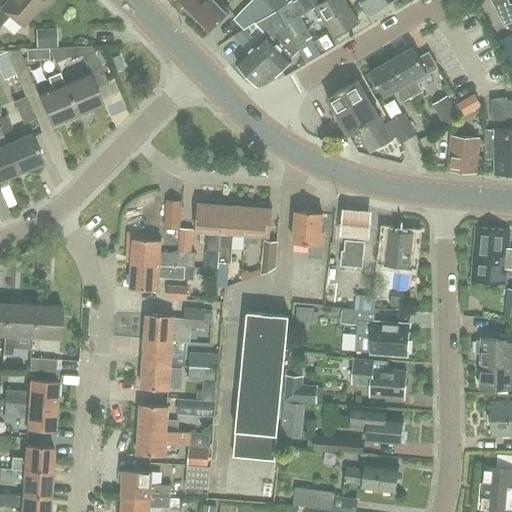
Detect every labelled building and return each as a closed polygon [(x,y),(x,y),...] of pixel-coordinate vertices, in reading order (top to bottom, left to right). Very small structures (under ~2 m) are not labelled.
[(0,5),(0,26),(10,15),(22,26),(41,3),(45,6),(49,0),(9,0),(2,8),(0,5)] [(179,0),(193,13),(206,0),(179,0)] [(206,0),(193,13),(211,32),(231,11),(221,1),(221,0),(206,0)] [(261,21),(278,12),(290,6),(287,4),(282,0),(252,0),(233,19),(244,30),(255,23),(260,20),(261,21)] [(312,37),(301,16),(312,8),(306,0),(296,0),(293,2),(292,0),(291,0),(287,4),(290,6),(278,12),(296,46),(312,37)] [(359,23),(343,0),(306,0),(312,8),(316,6),(316,7),(316,8),(335,38),(359,23)] [(360,0),(369,15),(389,3),(387,0),(360,0)] [(511,2),(510,4),(508,0),(494,5),(505,25),(511,22),(511,2)] [(266,34),(236,63),(260,88),(272,75),(274,78),(294,59),(292,57),(298,51),(296,46),(278,12),(261,21),(260,20),(255,23),(266,34)] [(480,29),(469,36),(476,46),(487,39),(480,29)] [(327,34),(314,42),(321,54),(334,47),(327,34)] [(505,63),(511,59),(511,37),(511,35),(495,42),(505,63)] [(99,65),(91,46),(65,48),(71,60),(81,55),(88,70),(99,65)] [(418,84),(430,77),(413,48),(393,61),(413,96),(422,91),(418,84)] [(37,92),(19,50),(7,51),(26,97),(37,92)] [(393,61),(371,73),(385,97),(397,90),(404,101),(413,96),(393,61)] [(77,115),(65,85),(64,85),(59,72),(47,77),(52,91),(38,97),(51,127),(77,115)] [(65,85),(77,115),(103,105),(90,75),(65,85)] [(349,136),(367,126),(381,149),(392,142),(391,139),(395,136),(388,122),(383,126),(356,81),(326,99),(334,112),(332,121),(341,123),(349,136)] [(460,120),(481,107),(474,95),(454,107),(460,120)] [(14,102),(23,124),(34,119),(25,97),(14,102)] [(445,125),(458,118),(446,97),(433,105),(445,125)] [(511,101),(508,102),(508,99),(492,101),(492,121),(508,121),(508,130),(485,131),(486,159),(496,159),(496,175),(511,175),(511,101)] [(388,122),(395,136),(397,135),(401,143),(416,134),(403,113),(388,122)] [(5,115),(0,116),(0,128),(2,133),(11,129),(5,115)] [(19,174),(7,146),(1,133),(2,133),(0,128),(0,184),(9,180),(8,178),(19,174)] [(7,146),(19,174),(30,169),(31,171),(41,167),(40,165),(43,163),(31,135),(7,146)] [(477,174),(481,140),(453,137),(449,171),(477,174)] [(228,177),(251,177),(251,164),(228,164),(228,177)] [(136,205),(142,216),(159,208),(153,197),(136,205)] [(219,269),(224,205),(213,204),(213,200),(202,199),(201,203),(199,203),(196,231),(208,232),(205,268),(219,269)] [(180,230),(181,201),(165,200),(163,228),(180,230)] [(343,200),(341,228),(370,231),(373,203),(343,200)] [(245,243),(248,207),(246,207),(245,202),(235,201),(234,206),(224,205),(220,262),(232,263),(234,234),(244,234),(244,243),(245,243)] [(248,207),(245,243),(257,244),(258,235),(271,236),(273,209),(270,209),(270,204),(259,203),(258,208),(248,207)] [(322,258),(324,232),(321,231),(323,213),(297,211),(294,243),(311,244),(310,257),(322,258)] [(506,284),(510,230),(477,228),(473,281),(506,284)] [(179,266),(185,267),(194,268),(195,253),(190,253),(193,230),(182,229),(180,253),(179,254),(180,254),(179,266)] [(407,291),(414,234),(390,231),(386,265),(396,266),(393,289),(407,291)] [(132,263),(179,266),(180,254),(179,254),(162,253),(162,241),(154,241),(154,234),(127,232),(125,263),(132,263)] [(362,267),(363,242),(345,241),(344,251),(342,251),(341,266),(362,267)] [(276,268),(277,252),(264,251),(263,268),(263,273),(276,268)] [(159,278),(184,280),(185,267),(179,266),(132,263),(131,288),(159,290),(159,278)] [(187,301),(188,287),(167,285),(166,299),(187,301)] [(33,336),(35,305),(7,303),(4,355),(13,355),(13,345),(31,346),(31,336),(33,336)] [(35,305),(33,336),(60,338),(62,306),(35,305)] [(203,329),(205,309),(184,307),(183,328),(203,329)] [(358,324),(356,351),(408,355),(410,326),(386,324),(386,322),(374,321),(375,311),(359,309),(358,324)] [(242,381),(238,422),(280,426),(284,385),(291,315),(288,314),(249,310),(242,381)] [(145,338),(174,340),(175,316),(147,314),(145,338)] [(91,346),(88,325),(74,327),(77,348),(91,346)] [(511,339),(511,340),(511,335),(498,334),(498,339),(483,338),(482,341),(477,341),(476,353),(482,353),(481,363),(511,364),(511,339)] [(172,365),(174,340),(145,338),(144,363),(172,365)] [(189,366),(215,367),(215,354),(190,353),(189,366)] [(55,372),(56,360),(29,358),(29,370),(55,372)] [(405,399),(407,371),(387,369),(388,361),(354,358),(352,384),(371,385),(370,396),(405,399)] [(170,390),(172,365),(144,363),(142,388),(170,390)] [(511,388),(511,364),(481,363),(480,387),(511,388)] [(215,367),(189,366),(188,380),(204,381),(214,381),(215,367)] [(317,403),(317,386),(303,384),(304,376),(288,374),(286,400),(317,403)] [(5,402),(57,406),(59,382),(31,380),(30,392),(6,391),(5,402)] [(199,390),(199,398),(214,399),(214,391),(203,390),(199,390)] [(178,399),(177,414),(213,417),(214,401),(178,399)] [(301,437),(304,404),(285,402),(282,435),(301,437)] [(492,437),(511,436),(511,402),(491,402),(492,437)] [(57,406),(7,403),(5,403),(4,416),(28,418),(28,430),(56,432),(57,406)] [(141,405),(140,428),(179,431),(179,424),(176,421),(168,420),(169,406),(141,405)] [(405,429),(403,429),(403,419),(386,417),(386,409),(353,406),(352,424),(369,426),(367,442),(401,444),(402,440),(404,441),(405,429)] [(187,464),(208,466),(210,432),(184,431),(179,431),(140,428),(138,454),(166,456),(166,444),(188,445),(187,464)] [(363,454),(364,439),(314,435),(313,450),(363,454)] [(12,469),(53,472),(54,448),(26,446),(25,459),(12,458),(12,469)] [(511,511),(511,455),(499,455),(498,468),(486,467),(484,497),(481,497),(480,509),(483,509),(482,511),(511,511)] [(396,493),(399,467),(366,463),(365,470),(347,468),(345,482),(363,484),(362,488),(396,493)] [(187,464),(186,487),(208,489),(210,467),(208,466),(187,464)] [(51,497),(53,472),(12,469),(11,471),(2,470),(1,483),(24,484),(23,495),(51,497)] [(123,495),(170,497),(171,485),(152,484),(153,471),(125,470),(123,495)] [(333,510),(336,492),(296,487),(294,505),(333,510)] [(50,511),(51,497),(23,495),(0,493),(0,503),(22,505),(22,511),(50,511)] [(170,498),(170,497),(123,495),(122,511),(161,511),(161,507),(170,508),(170,507),(180,508),(180,498),(170,498)]
